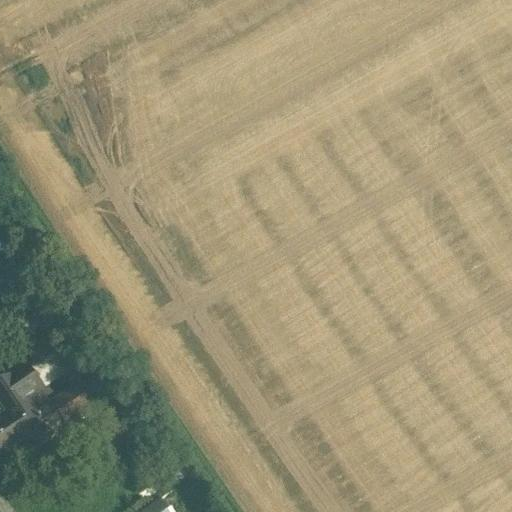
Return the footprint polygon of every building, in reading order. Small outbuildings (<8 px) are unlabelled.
[(63,359),(60,362),(53,351),(46,355),(73,396),(83,389),(63,359)] [(32,366),(24,371),(33,383),(40,378),(32,366)] [(51,401),(48,404),(33,383),(24,371),(0,388),(0,414),(4,420),(24,405),(46,441),(47,440),(49,443),(64,433),(70,441),(83,431),(63,404),(56,409),(51,401)] [(46,441),(24,405),(4,420),(30,456),(49,443),(47,440),(46,441)] [(0,464),(6,472),(30,456),(4,420),(0,414),(0,464)]
